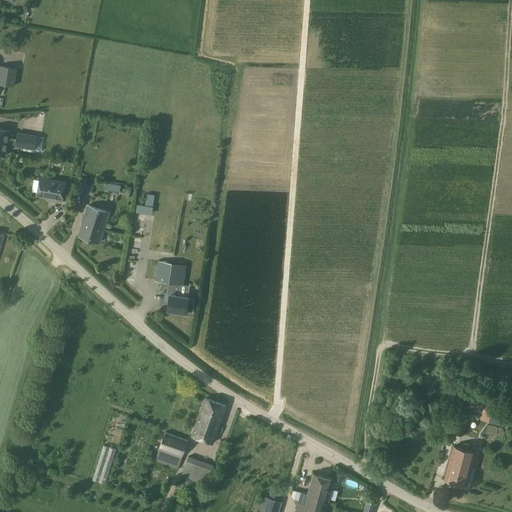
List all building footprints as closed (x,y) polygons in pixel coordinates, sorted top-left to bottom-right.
[(0,83),(14,86),(17,68),(0,65),(0,67),(0,83)] [(9,130),(0,128),(0,154),(5,155),(7,143),(15,144),(15,146),(34,149),(37,135),(17,132),(16,139),(8,138),(9,130)] [(52,197),(51,200),(62,202),(65,182),(40,178),(37,195),(52,197)] [(81,178),(76,193),(82,195),(87,179),(81,178)] [(106,182),(105,189),(107,189),(108,189),(120,192),(121,185),(106,182)] [(88,205),(79,236),(100,242),(109,212),(88,205)] [(158,261),(155,280),(169,282),(167,294),(170,294),(168,310),(178,311),(177,313),(184,314),(185,312),(186,313),(186,311),(193,312),(195,299),(188,298),(188,297),(180,296),(182,284),(183,284),(186,265),(158,261)] [(506,392),(487,389),(483,421),(501,424),(506,392)] [(205,398),(192,435),(212,443),(226,405),(205,398)] [(178,468),(188,440),(166,432),(155,460),(178,468)] [(91,480),(104,484),(116,448),(103,444),(91,480)] [(454,446),(444,479),(467,485),(476,452),(454,446)] [(214,465),(189,456),(181,476),(198,482),(199,479),(208,482),(214,465)] [(302,492),(299,501),(295,511),(324,511),(328,500),(329,500),(329,499),(335,500),(338,491),(332,489),(334,479),(314,473),(308,494),(302,492)] [(269,498),(265,497),(260,511),(278,511),(282,501),(278,500),(280,493),(271,491),(269,498)] [(367,501),(363,511),(372,511),(375,504),(367,501)]
